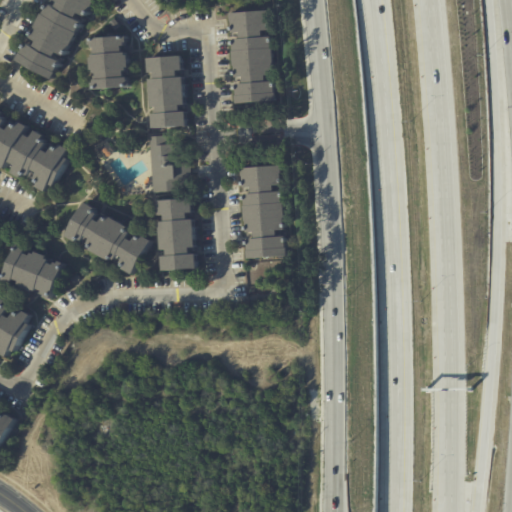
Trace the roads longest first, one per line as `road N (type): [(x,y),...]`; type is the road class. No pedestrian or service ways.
road 1 (motorway): [(474,511),(499,252),(486,0)]
road 2 (motorway): [(374,0),(399,309),(399,511)]
road 3 (motorway): [(449,511),(450,333),(427,0)]
road 4 (secondary): [(311,0),(330,252),(328,511)]
